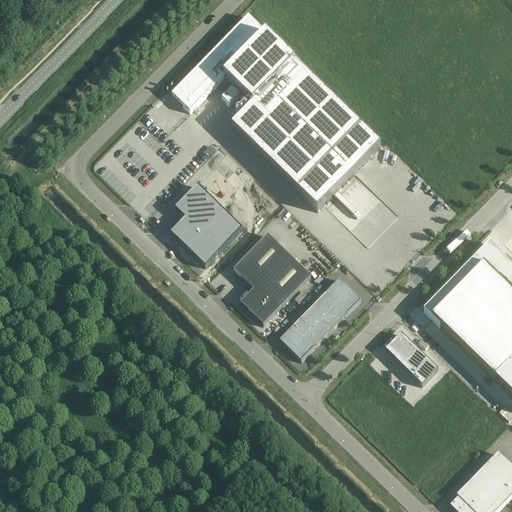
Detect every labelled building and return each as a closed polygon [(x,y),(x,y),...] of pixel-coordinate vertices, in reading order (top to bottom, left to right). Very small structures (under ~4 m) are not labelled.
[(381,148),(248,19),(172,97),(190,114),(223,80),(252,108),(231,129),(317,213),(381,148)] [(222,100),(229,107),(239,97),(232,90),(222,100)] [(185,222),(171,236),(205,270),(242,232),(197,189),(175,212),(185,222)] [(267,238),(233,273),(253,292),(240,306),(263,328),(310,280),(267,238)] [(424,313),(424,314),(431,321),(440,329),(495,383),(511,399),(511,267),(490,246),(489,247),(490,248),(477,262),(482,268),(432,320),(424,313)] [(333,303),(347,289),(339,282),(326,295),(333,303)] [(333,303),(337,306),(340,309),(353,296),(347,289),(333,303)] [(326,295),(319,302),(330,313),(337,306),(333,303),(326,295)] [(340,309),(348,316),(361,303),(353,296),(340,309)] [(319,302),(313,309),(323,320),(328,314),(330,313),(319,302)] [(337,306),(330,313),(328,314),(339,325),(348,316),(340,309),(337,306)] [(323,320),(313,309),(306,316),(317,327),(320,323),(323,320)] [(328,314),(323,320),(320,323),(331,334),(339,325),(328,314)] [(306,316),(299,323),(310,333),(312,332),(317,327),(306,316)] [(299,323),(292,330),(303,340),(310,333),(299,323)] [(320,323),(317,327),(312,332),(322,342),(331,334),(320,323)] [(292,330),(280,343),(290,354),(303,340),(292,330)] [(312,332),(310,333),(303,340),(314,351),(322,342),(312,332)] [(401,337),(385,353),(422,389),(438,373),(401,337)] [(314,351),(303,340),(290,354),(301,364),(314,351)] [(464,396),(400,461),(429,489),(492,424),(464,396)] [(450,509),(453,511),(498,511),(511,498),(511,469),(498,456),(456,499),(458,500),(450,509)]
